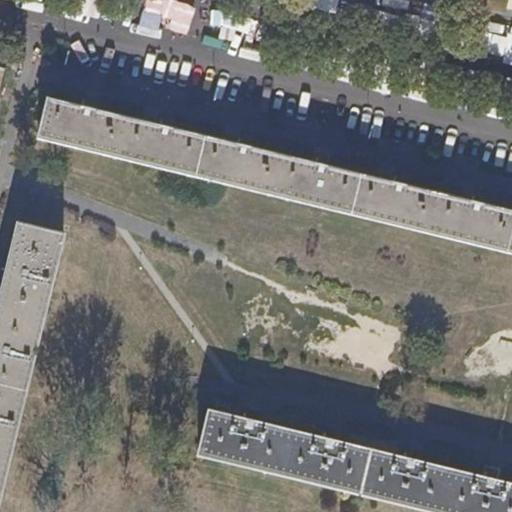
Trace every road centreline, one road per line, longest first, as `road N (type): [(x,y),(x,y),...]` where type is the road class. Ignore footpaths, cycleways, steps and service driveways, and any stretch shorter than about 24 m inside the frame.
road 1 (residential): [(180,46),(511,126)]
road 2 (residential): [(1,0),(180,46)]
